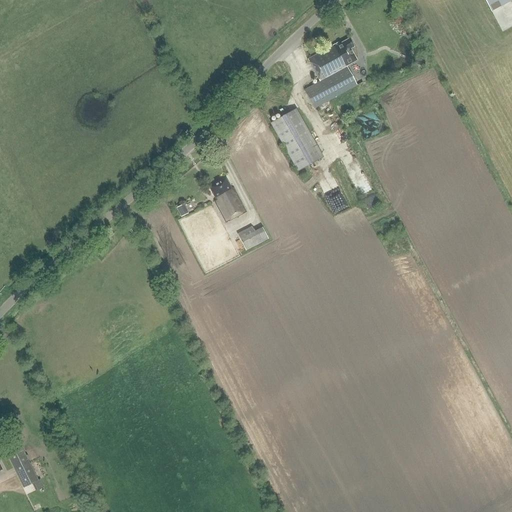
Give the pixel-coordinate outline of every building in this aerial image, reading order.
[(484,0),(490,11),(510,0),(484,0)] [(351,89),(356,85),(353,79),(346,66),(356,61),(350,49),(353,47),(349,39),(339,44),(338,42),(307,60),(320,82),(304,91),(315,109),(329,101),(351,89)] [(295,109),(269,123),(297,172),(323,157),(295,109)] [(225,223),(246,212),(233,188),(231,189),(226,178),(209,187),(216,200),(214,201),(225,223)] [(183,204),(176,208),(181,217),(188,213),(183,204)] [(246,251),(268,239),(262,228),(254,232),(251,227),(237,234),(246,251)] [(38,481),(22,448),(7,455),(23,488),(38,481)]
